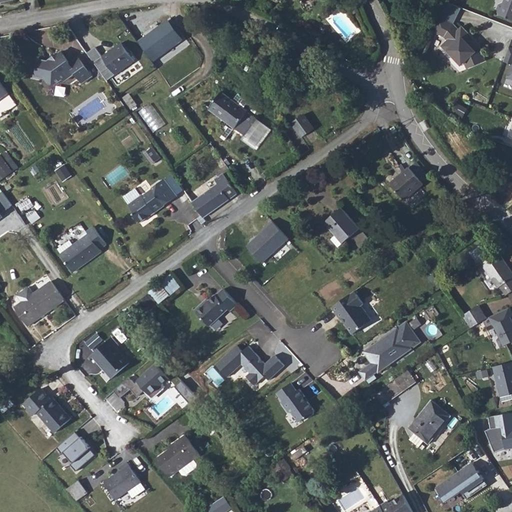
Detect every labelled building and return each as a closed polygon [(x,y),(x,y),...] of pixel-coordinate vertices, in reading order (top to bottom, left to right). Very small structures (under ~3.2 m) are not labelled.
[(499,10),(511,15),(511,0),(498,0),(496,5),(499,10)] [(452,22),(438,16),(431,28),(442,35),(446,38),(444,40),(450,45),(448,47),(456,53),(458,51),(465,57),(468,63),(485,53),(479,42),(475,44),(471,41),(471,37),(473,34),(461,24),(457,28),(452,22)] [(170,19),(139,39),(154,60),(184,39),(170,19)] [(127,39),(107,53),(120,71),(140,58),(127,39)] [(64,83),(72,86),(83,77),(90,84),(99,77),(84,57),(75,64),(67,54),(54,63),(45,62),(41,78),(52,80),(51,85),(63,88),(64,83)] [(0,98),(14,89),(0,70),(0,98)] [(225,91),(211,107),(244,135),(257,119),(225,91)] [(152,103),(140,111),(154,131),(166,123),(152,103)] [(293,122),(303,136),(315,127),(305,113),(293,122)] [(0,181),(20,168),(8,150),(0,155),(0,181)] [(434,176),(421,159),(416,164),(428,180),(434,176)] [(428,180),(416,164),(396,180),(409,196),(428,180)] [(198,199),(209,214),(242,190),(227,170),(226,170),(219,176),(222,181),(198,199)] [(144,191),(130,201),(138,211),(135,212),(143,223),(168,204),(167,203),(180,193),(167,175),(153,185),(155,187),(145,193),(144,191)] [(0,214),(12,205),(2,191),(0,192),(0,214)] [(329,221),(346,241),(365,225),(348,205),(329,221)] [(273,222),(245,246),(261,264),(290,239),(273,222)] [(109,243),(96,226),(88,231),(90,233),(60,254),(74,273),(103,252),(101,249),(109,243)] [(510,272),(497,247),(477,256),(490,282),(493,281),(498,291),(511,284),(511,281),(508,273),(510,272)] [(150,311),(180,286),(170,274),(140,299),(150,311)] [(22,303),(14,308),(27,326),(65,301),(52,282),(34,294),(29,287),(17,296),(22,303)] [(370,297),(360,284),(338,302),(347,313),(348,313),(360,327),(369,321),(369,317),(377,311),(367,299),(370,297)] [(243,301),(228,286),(220,294),(219,293),(214,298),(212,296),(200,307),(215,323),(233,307),(235,309),(243,301)] [(486,319),(488,318),(479,305),(463,316),(472,329),(486,319)] [(511,311),(510,307),(489,317),(493,326),(495,325),(501,336),(498,341),(501,348),(511,342),(511,311)] [(425,334),(410,315),(369,347),(377,358),(366,367),(372,375),(383,366),(384,367),(400,354),(397,351),(407,343),(410,347),(425,334)] [(121,342),(115,334),(94,352),(114,375),(132,360),(119,345),(121,342)] [(243,341),(222,361),(234,373),(248,360),(257,369),(253,372),(261,381),(272,372),(276,376),(291,362),(281,351),(272,360),(255,342),(249,347),(243,341)] [(407,343),(397,351),(400,354),(410,347),(407,343)] [(511,362),(493,367),(501,397),(511,394),(511,362)] [(139,380),(151,394),(170,378),(157,363),(138,379),(139,380)] [(401,372),(379,387),(388,400),(410,384),(401,372)] [(139,396),(147,389),(139,380),(137,383),(131,376),(115,390),(122,397),(132,388),(139,396)] [(299,377),(285,388),(291,397),(290,398),(297,408),(301,408),(307,417),(313,413),(317,414),(322,409),(323,406),(316,396),(317,396),(308,384),(305,386),(299,377)] [(42,408),(60,429),(76,415),(59,394),(56,397),(47,385),(29,399),(39,411),(42,408)] [(461,411),(443,394),(418,421),(422,425),(415,432),(425,441),(432,433),(437,437),(461,411)] [(228,405),(220,412),(228,420),(236,413),(228,405)] [(511,412),(489,417),(491,429),(487,431),(496,453),(507,448),(511,447),(511,412)] [(73,464),(78,469),(97,453),(77,430),(59,446),(63,454),(65,452),(74,462),(73,464)] [(178,443),(161,455),(174,473),(184,466),(188,471),(191,472),(203,464),(203,460),(200,455),(207,451),(193,431),(176,441),(178,443)] [(128,466),(109,479),(122,497),(135,487),(147,479),(133,458),(126,463),(128,466)] [(473,463),(436,488),(445,501),(462,490),(467,498),(487,485),(473,463)] [(68,489),(76,499),(91,487),(83,477),(68,489)] [(147,479),(135,487),(140,494),(152,485),(147,479)] [(413,511),(404,494),(390,504),(389,501),(373,511),(372,511),(371,511),(413,511)]
